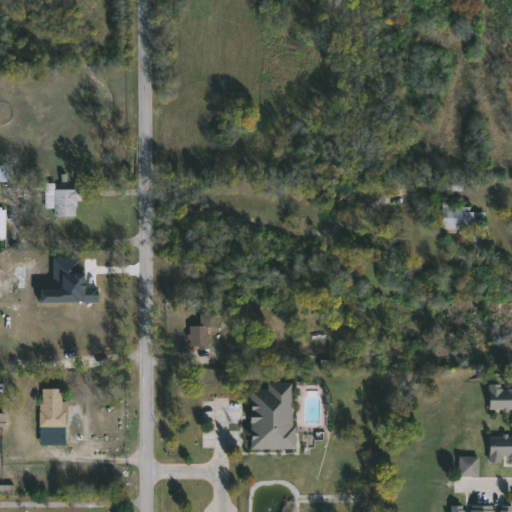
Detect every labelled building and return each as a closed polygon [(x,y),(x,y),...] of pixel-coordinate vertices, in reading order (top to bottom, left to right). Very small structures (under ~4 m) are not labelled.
[(0,164),(11,164),(11,180),(0,180),(0,164)] [(79,214),(55,215),(54,206),(46,206),(45,188),(78,187),(79,214)] [(474,206),(474,231),(439,231),(439,206),(474,206)] [(177,256),(191,256),(191,275),(177,275),(177,256)] [(39,302),(97,302),(97,287),(82,287),(81,258),(52,258),(52,289),(38,290),(39,302)] [(275,313),(257,313),(257,302),(274,301),(275,313)] [(187,347),(187,313),(213,313),(213,326),(206,326),(206,347),(187,347)] [(511,459),(488,459),(488,432),(511,432),(511,407),(487,407),(488,381),(511,381),(511,459)] [(249,448),(249,388),(265,388),(265,382),(292,382),(292,448),(249,448)] [(61,387),(61,424),(41,424),(41,387),(61,387)] [(477,472),(459,472),(459,455),(477,455),(477,472)] [(450,511),(450,502),(511,503),(511,511),(450,511)]
